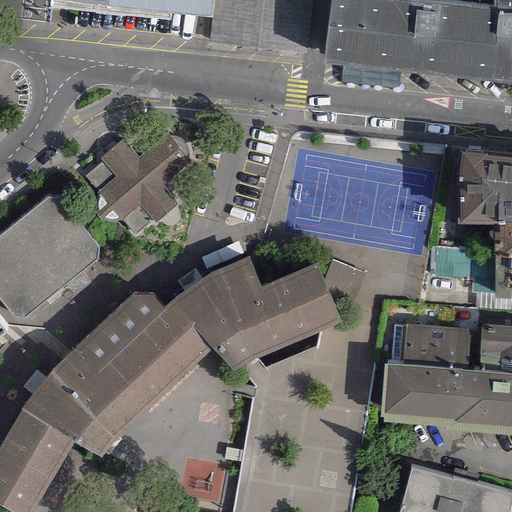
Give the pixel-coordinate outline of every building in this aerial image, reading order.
[(214,16),(214,0),(53,0),(53,3),(214,16)] [(217,0),(214,52),(313,60),(317,0),(217,0)] [(511,0),(337,0),(332,57),(511,76),(511,0)] [(114,176),(100,187),(124,215),(139,202),(155,222),(179,202),(164,184),(197,156),(176,131),(146,156),(129,135),(100,160),(114,176)] [(511,152),(462,146),(459,214),(490,215),(511,215),(511,152)] [(55,190),(0,232),(0,292),(20,316),(105,246),(55,190)] [(511,215),(490,215),(489,244),(511,244),(511,215)] [(511,244),(489,244),(439,242),(438,269),(493,271),(493,288),(511,288),(511,244)] [(31,400),(0,456),(0,494),(32,511),(37,511),(82,437),(113,449),(215,343),(239,366),(344,310),(322,257),(264,281),(248,252),(169,298),(161,285),(137,290),(57,366),(31,400)] [(410,307),(405,357),(474,364),(479,314),(410,307)] [(0,313),(0,334),(10,325),(0,313)] [(511,316),(479,314),(474,364),(511,368),(511,316)] [(393,355),(386,411),(511,425),(511,368),(474,364),(405,357),(393,355)] [(240,511),(353,511),(370,365),(255,408),(240,511)] [(510,511),(511,508),(511,486),(414,461),(397,511),(510,511)]
